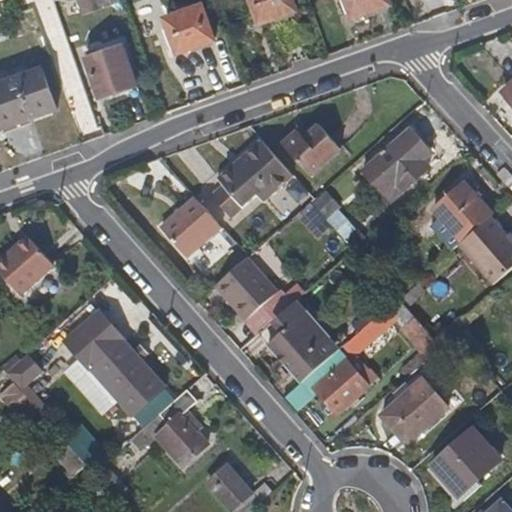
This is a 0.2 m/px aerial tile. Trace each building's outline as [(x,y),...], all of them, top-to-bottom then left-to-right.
[(122,2),(121,0),(96,0),(100,9),(122,2)] [(294,13),(288,0),(250,0),(250,1),(245,2),(247,11),(253,9),(259,25),(294,13)] [(389,4),(387,0),(347,0),(354,17),(389,4)] [(214,41),(202,7),(165,20),(168,29),(162,31),(166,42),(172,40),(177,54),(214,41)] [(0,45),(44,31),(37,8),(3,20),(0,20),(0,45)] [(138,87),(124,46),(86,59),(100,100),(112,96),(138,87)] [(0,129),(56,111),(42,69),(0,82),(0,129)] [(114,102),(140,93),(138,87),(112,96),(114,102)] [(310,174),(341,147),(316,120),(302,133),(289,118),(273,133),(310,174)] [(390,202),(428,169),(420,161),(430,151),(410,128),(363,171),(390,202)] [(295,175),(261,139),(240,157),(244,161),(238,168),(233,164),(218,178),(223,183),(213,193),(234,216),(259,194),(267,186),(274,193),(295,175)] [(494,215),(466,182),(434,210),(463,243),(491,217),(494,215)] [(274,193),(267,186),(259,194),(266,200),(274,193)] [(326,217),(341,208),(333,195),(318,205),(326,217)] [(190,256),(224,226),(211,211),(197,196),(163,226),(190,256)] [(511,270),(511,240),(491,217),(463,243),(459,246),(496,285),(511,270)] [(23,252),(35,241),(29,235),(17,245),(23,252)] [(0,272),(20,295),(55,264),(35,241),(23,252),(17,245),(0,260),(0,272)] [(248,320),(280,291),(249,255),(217,285),(248,320)] [(418,321),(399,299),(388,309),(405,328),(409,324),(429,346),(435,340),(418,321)] [(282,336),(310,311),(300,300),(272,325),(282,336)] [(338,343),(310,311),(282,336),(271,346),(304,382),(339,351),(343,348),(338,343)] [(427,361),(443,348),(435,340),(429,346),(409,324),(405,328),(401,332),(421,354),(427,361)] [(167,387),(143,360),(148,355),(133,339),(128,343),(115,328),(83,357),(110,388),(134,416),(167,387)] [(343,348),(351,341),(347,336),(338,343),(343,348)] [(358,397),(370,385),(339,351),(304,382),(284,399),(293,409),(317,390),(339,413),(350,404),(353,407),(361,400),(358,397)] [(409,377),(427,361),(421,354),(403,370),(409,377)] [(43,373),(28,355),(6,373),(22,391),(43,373)] [(449,407),(424,380),(384,415),(409,443),(449,407)] [(204,427),(189,410),(199,402),(188,391),(154,421),(133,439),(142,449),(170,426),(196,454),(208,445),(198,432),(204,427)] [(502,460),(474,428),(433,464),(461,496),(502,460)] [(88,465),(65,439),(57,447),(67,458),(63,462),(76,475),(88,465)] [(128,489),(105,463),(95,472),(118,498),(128,489)] [(234,511),(252,511),(272,494),(264,485),(252,494),(227,467),(209,483),(234,511)] [(101,484),(89,469),(77,479),(90,494),(101,484)]
